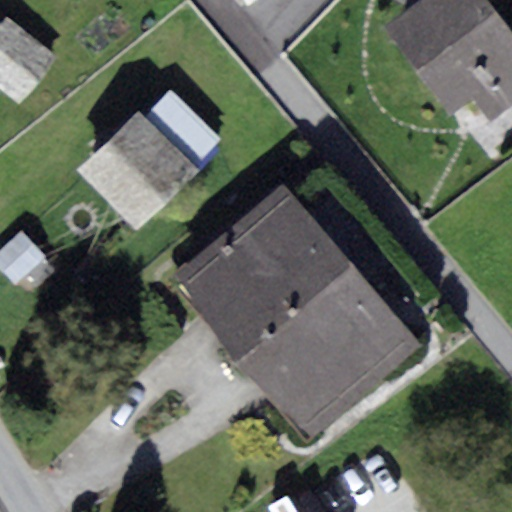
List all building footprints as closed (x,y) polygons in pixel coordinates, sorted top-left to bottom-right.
[(511,109),(511,35),(484,0),(420,0),(382,29),(450,118),(471,102),(490,126),(511,109)] [(54,60),(3,19),(0,23),(0,92),(17,106),(54,60)] [(198,173),(136,112),(74,174),(136,235),(198,173)] [(234,364),(352,268),(285,186),(167,283),(234,364)] [(352,268),(234,364),(302,447),(420,351),(352,268)]
